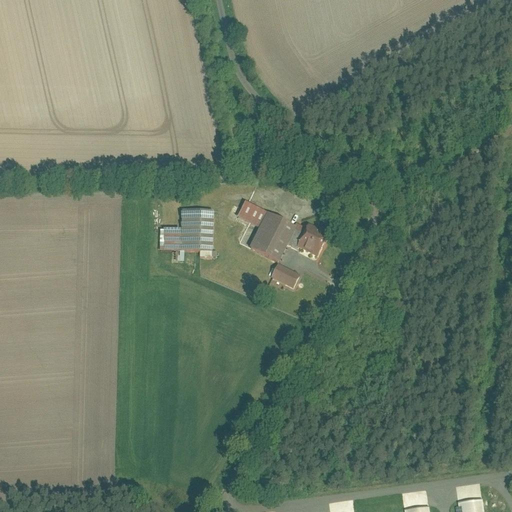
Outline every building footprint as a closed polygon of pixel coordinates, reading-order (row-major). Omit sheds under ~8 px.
[(296,230),(244,206),(236,222),(258,232),(248,253),(275,266),(279,267),(296,230)] [(211,217),(180,216),(179,231),(160,231),(160,254),(211,254),(211,217)] [(325,235),(304,227),(294,251),(315,259),(325,235)] [(300,278),(275,266),(269,280),(294,292),(300,278)] [(483,511),(482,501),(457,504),(457,511),(483,511)]
